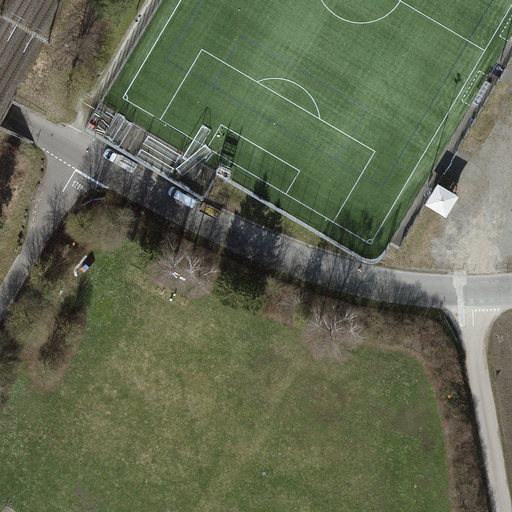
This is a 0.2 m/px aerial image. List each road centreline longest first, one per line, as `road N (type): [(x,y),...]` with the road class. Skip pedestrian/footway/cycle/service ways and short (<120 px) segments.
road 1 (residential): [(511,289),(382,288),(273,254),(0,110)]
road 2 (track): [(152,0),(66,147)]
